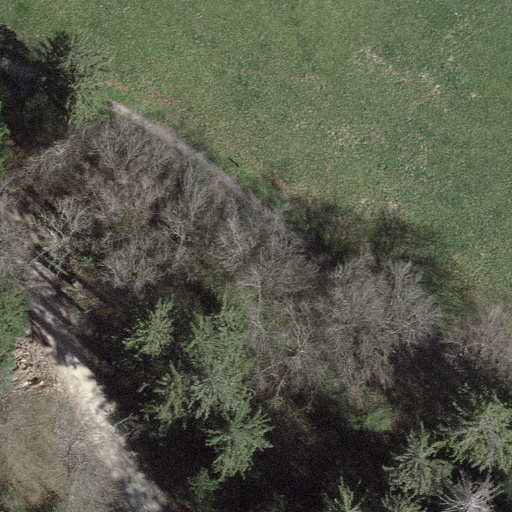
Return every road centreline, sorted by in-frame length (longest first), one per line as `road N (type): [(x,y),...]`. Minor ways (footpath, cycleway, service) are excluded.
road 1 (track): [(511,403),(159,126),(0,66)]
road 2 (unclassified): [(140,511),(0,209)]
